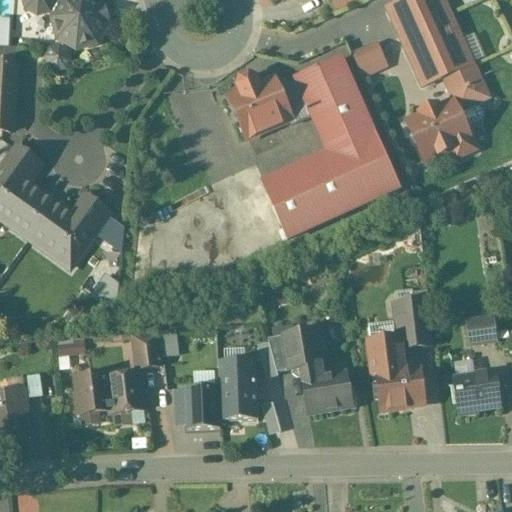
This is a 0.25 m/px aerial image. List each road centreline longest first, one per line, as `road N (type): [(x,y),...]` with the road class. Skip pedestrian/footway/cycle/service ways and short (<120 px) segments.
road 1 (residential): [(0,477),(405,460)]
road 2 (unclassified): [(160,0),(182,56),(207,61),(230,49),(239,30),(234,0)]
